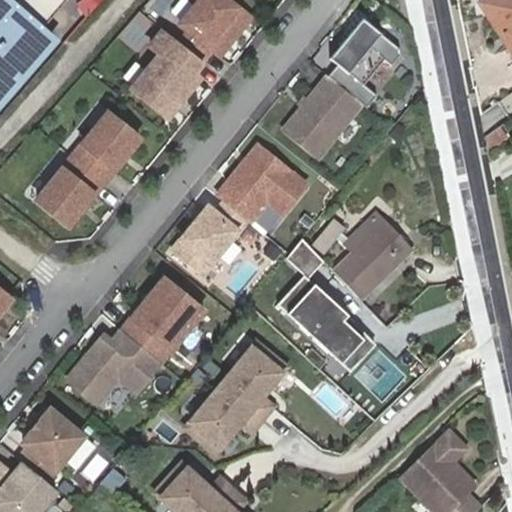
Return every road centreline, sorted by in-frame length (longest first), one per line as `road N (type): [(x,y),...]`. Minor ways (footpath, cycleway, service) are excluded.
road 1 (residential): [(326,0),(0,390)]
road 2 (residential): [(439,0),(511,380)]
